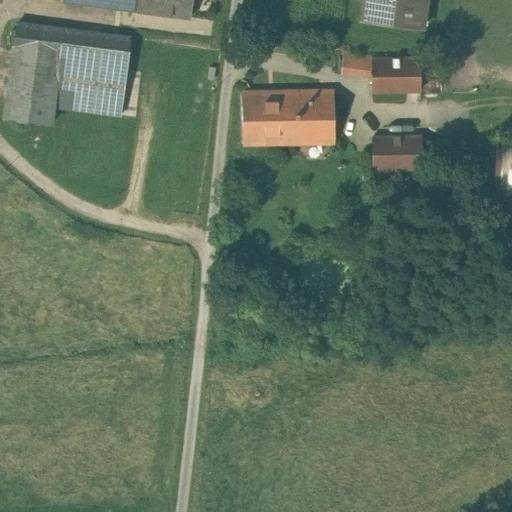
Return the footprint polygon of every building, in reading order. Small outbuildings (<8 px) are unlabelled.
[(68,0),(190,16),(191,0),(68,0)] [(425,0),(363,0),(361,18),(422,26),(425,0)] [(192,15),(192,28),(215,29),(216,16),(192,15)] [(130,36),(102,32),(17,21),(11,65),(57,71),(124,80),(128,56),(130,36)] [(341,71),(371,75),(370,57),(371,57),(371,56),(343,52),(341,71)] [(419,88),(419,56),(371,57),(370,57),(371,75),(371,89),(419,88)] [(57,71),(11,65),(5,116),(50,123),(53,104),(57,71)] [(124,80),(57,71),(53,104),(120,113),(124,80)] [(331,89),(242,91),(243,141),(332,140),(331,89)] [(420,133),(372,134),(373,167),(421,166),(420,133)] [(511,138),(496,137),(490,205),(511,206),(511,138)]
